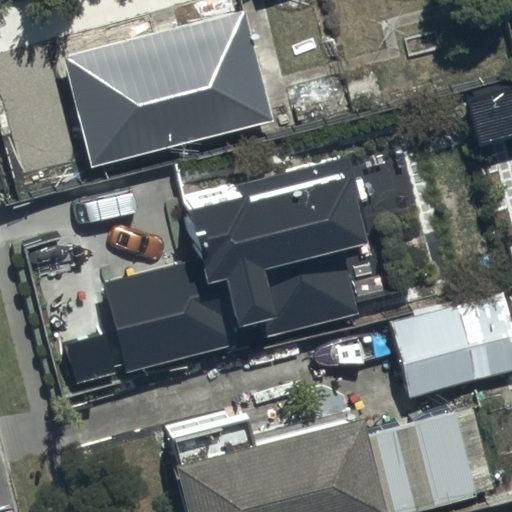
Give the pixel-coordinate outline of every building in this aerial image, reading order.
[(240,12),(58,58),(87,169),(268,123),(240,12)] [(375,114),(401,211),(467,193),(457,155),(491,147),(475,88),(375,114)] [(101,282),(125,373),(282,333),(281,328),(355,309),(341,256),(373,248),(348,153),(232,183),(236,194),(183,208),(196,258),(101,282)] [(406,401),(511,369),(511,353),(496,297),(385,329),(406,401)] [(164,455),(179,511),(336,511),(375,502),(350,405),(245,432),(238,406),(162,426),(169,454),(164,455)] [(423,511),(492,492),(467,410),(372,439),(394,511),(423,511)]
